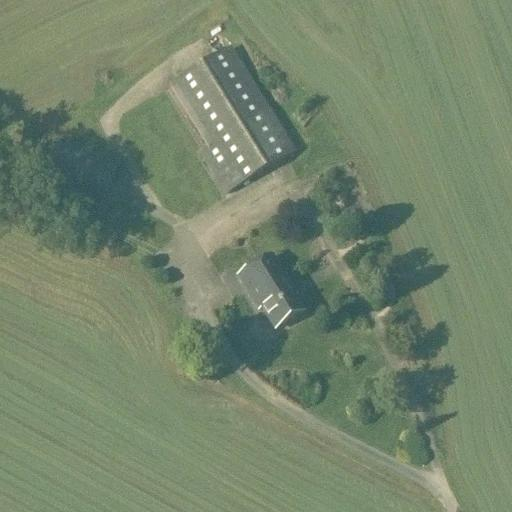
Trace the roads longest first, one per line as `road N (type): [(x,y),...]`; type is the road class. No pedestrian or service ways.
road 1 (unclassified): [(452,511),(439,488),(287,409),(241,375),(215,331)]
road 2 (track): [(0,171),(168,243),(215,331)]
